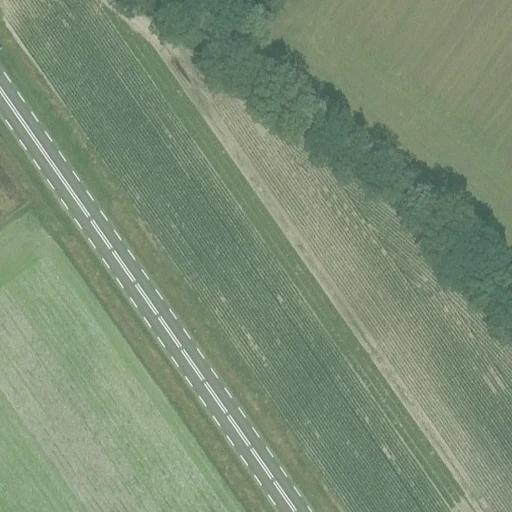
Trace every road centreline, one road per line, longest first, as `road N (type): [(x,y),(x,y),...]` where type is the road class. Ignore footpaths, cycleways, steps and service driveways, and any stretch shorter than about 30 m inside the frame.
road 1 (primary): [(294,511),(0,87)]
road 2 (unclassified): [(511,274),(336,120),(163,0)]
